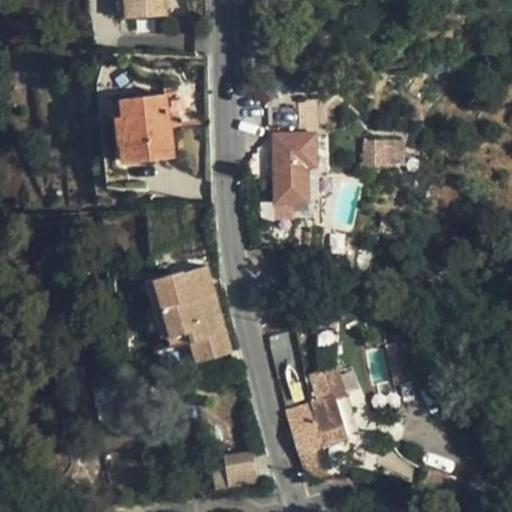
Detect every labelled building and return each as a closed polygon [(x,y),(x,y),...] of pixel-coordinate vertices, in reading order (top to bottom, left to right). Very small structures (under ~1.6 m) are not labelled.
[(122,0),(123,16),(168,15),(167,0),(122,0)] [(168,121),(165,93),(119,98),(120,115),(123,115),(126,142),(123,142),(125,161),(174,156),(170,121),(168,121)] [(123,115),(120,115),(114,116),(117,143),(123,142),(126,142),(123,115)] [(274,134),(276,203),(309,202),(308,166),(318,166),(317,132),(274,134)] [(309,202),(276,203),(277,219),(315,217),(314,211),(320,211),(318,176),(328,176),(326,132),(317,132),(318,166),(308,166),(309,202)] [(370,139),(350,140),(351,164),(371,164),(370,139)] [(119,162),(125,161),(123,142),(117,143),(119,162)] [(381,216),(367,214),(365,229),(379,231),(381,216)] [(324,251),(324,276),(346,275),(345,251),(324,251)] [(196,362),(231,352),(206,265),(147,282),(167,348),(190,341),(196,362)] [(261,337),(281,332),(277,322),(259,326),(261,337)] [(416,341),(389,348),(397,378),(424,371),(416,341)] [(337,366),(309,375),(317,400),(306,403),(286,411),(304,471),(317,466),(326,463),(321,447),(350,438),(336,394),(345,391),(337,366)] [(345,391),(336,394),(350,438),(359,435),(345,391)] [(231,481),(261,476),(257,447),(227,451),(231,481)] [(317,477),(320,477),(317,466),(304,471),(305,471),(308,473),(310,475),(317,477)] [(457,478),(426,469),(422,490),(453,496),(457,478)]
